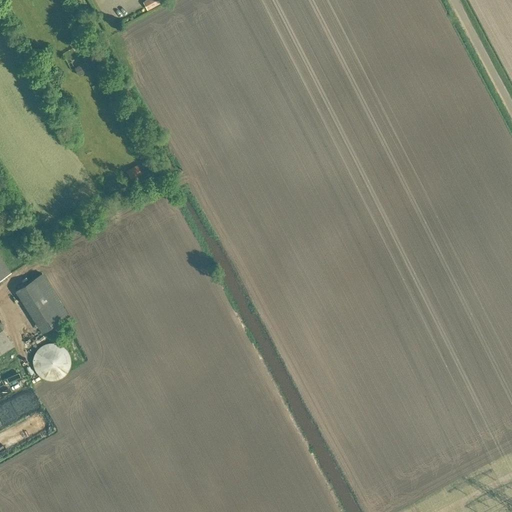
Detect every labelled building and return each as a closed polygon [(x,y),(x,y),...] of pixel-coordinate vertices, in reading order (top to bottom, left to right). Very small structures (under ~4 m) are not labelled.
[(91,69),(98,65),(94,57),(93,58),(89,51),(81,56),(85,63),(74,69),(78,76),(81,75),(91,69)] [(104,81),(96,85),(107,105),(115,101),(104,81)] [(62,93),(57,95),(60,102),(65,99),(62,93)] [(141,174),(137,165),(132,168),(136,177),(141,174)] [(0,279),(10,273),(0,257),(0,279)] [(16,288),(40,333),(51,327),(50,324),(68,315),(46,272),(16,288)] [(0,325),(0,354),(13,347),(0,325)] [(38,348),(36,350),(35,352),(33,355),(32,359),(32,361),(32,363),(33,367),(34,370),(36,373),(38,376),(41,378),(46,380),(50,380),(54,380),(57,380),(61,378),(64,376),(67,373),(68,370),(70,366),(70,364),(70,361),(70,357),(69,355),(67,351),(64,348),(61,345),(56,343),(52,342),(48,343),(44,344),(41,346),(38,348)]
